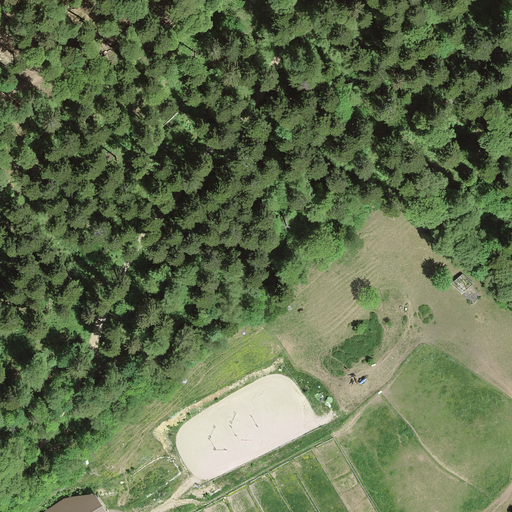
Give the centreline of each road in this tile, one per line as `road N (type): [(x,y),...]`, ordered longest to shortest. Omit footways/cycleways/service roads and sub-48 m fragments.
road 1 (track): [(0,486),(54,427),(149,230),(254,103),(287,37),(320,0)]
road 2 (track): [(187,0),(0,100)]
